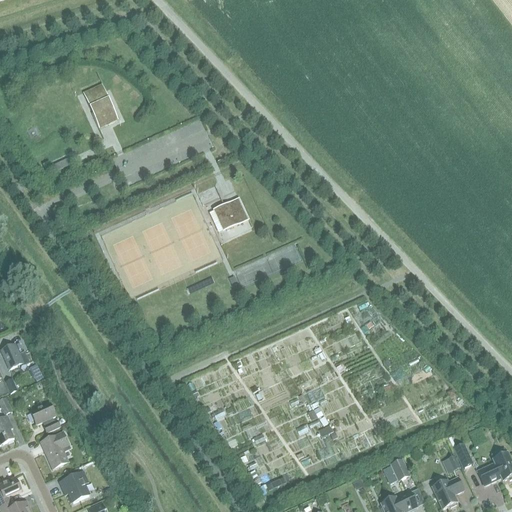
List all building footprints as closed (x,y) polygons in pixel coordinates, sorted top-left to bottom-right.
[(105,94),(106,93),(98,76),(97,76),(102,87),(84,96),(92,115),(91,115),(103,141),(104,141),(99,129),(118,121),(109,103),(110,102),(107,96),(107,97),(105,94)] [(48,177),(74,165),(71,159),(45,171),(48,177)] [(239,199),(238,200),(238,201),(216,211),(226,232),(248,222),(251,229),(252,229),(239,199)] [(235,268),(239,280),(250,276),(246,264),(235,268)] [(227,274),(230,281),(236,278),(233,271),(227,274)] [(359,308),(369,305),(366,297),(357,300),(359,308)] [(29,364),(24,353),(19,355),(15,346),(1,352),(9,371),(23,364),(24,367),(29,364)] [(320,357),(326,354),(322,347),(316,350),(320,357)] [(0,390),(4,399),(9,397),(2,380),(0,375),(0,390)] [(12,381),(5,384),(11,396),(18,393),(12,381)] [(270,402),(280,398),(276,388),(266,392),(270,402)] [(452,392),(447,395),(450,400),(455,397),(452,392)] [(0,403),(0,407),(5,417),(12,414),(6,401),(0,403)] [(45,428),(44,429),(47,435),(60,429),(57,423),(54,424),(52,420),(55,418),(49,406),(31,414),(36,427),(43,424),(45,428)] [(223,406),(212,408),(213,414),(224,412),(223,406)] [(284,408),(277,414),(281,420),(288,414),(284,408)] [(319,411),(314,414),(317,420),(322,416),(319,411)] [(313,413),(307,417),(311,424),(317,420),(313,413)] [(216,417),(211,420),(217,429),(222,425),(216,417)] [(7,419),(0,421),(0,447),(14,441),(10,431),(13,430),(7,419)] [(323,420),(319,423),(323,429),(327,427),(323,420)] [(295,434),(308,429),(304,421),(292,427),(295,434)] [(324,431),(319,433),(323,440),(328,437),(327,435),(324,431)] [(63,435),(41,445),(53,472),(68,464),(62,451),(69,447),(63,435)] [(463,471),(473,466),(464,447),(454,451),(463,471)] [(494,466),(477,474),(484,488),(498,482),(497,481),(501,479),(503,483),(509,481),(510,483),(511,481),(511,460),(511,459),(509,460),(508,457),(507,458),(504,452),(504,451),(492,457),(495,464),(494,464),(494,466)] [(244,458),(238,461),(241,466),(247,463),(244,458)] [(460,470),(455,459),(448,462),(453,473),(460,470)] [(391,468),(399,484),(409,479),(402,463),(391,468)] [(63,492),(67,490),(73,504),(88,498),(83,486),(87,484),(83,475),(79,477),(79,476),(59,485),(63,492)] [(0,495),(0,509),(11,505),(8,499),(21,493),(15,480),(0,486),(0,492),(1,495),(0,495)] [(443,511),(450,508),(450,510),(456,507),(456,506),(457,505),(453,497),(456,496),(463,493),(458,481),(448,485),(447,483),(443,485),(442,482),(432,487),(434,490),(433,490),(436,498),(438,504),(439,504),(443,511)] [(411,511),(418,509),(411,495),(396,502),(395,500),(381,507),(383,510),(381,511),(411,511)]
